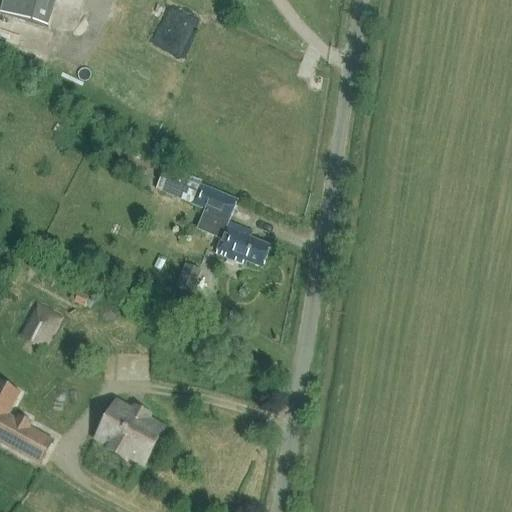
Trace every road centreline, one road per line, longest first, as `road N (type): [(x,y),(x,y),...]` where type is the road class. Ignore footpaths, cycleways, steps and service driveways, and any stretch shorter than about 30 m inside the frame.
road 1 (unclassified): [(279,511),(360,0)]
road 2 (unknown): [(293,423),(130,396)]
